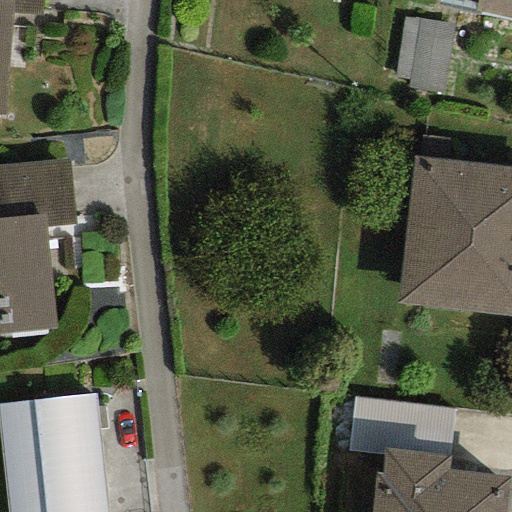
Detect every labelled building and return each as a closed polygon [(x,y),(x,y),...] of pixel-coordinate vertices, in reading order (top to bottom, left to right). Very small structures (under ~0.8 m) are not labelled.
[(12,2),(0,0),(0,115),(3,115),(11,13),(12,2)] [(40,0),(0,0),(12,2),(11,13),(40,15),(40,0)] [(511,0),(462,0),(475,3),(474,11),(511,18),(511,0)] [(397,77),(444,83),(453,18),(406,11),(397,77)] [(67,159),(0,165),(0,219),(44,215),(45,227),(73,225),(67,159)] [(511,169),(412,159),(396,306),(511,318),(511,169)] [(44,215),(0,219),(0,334),(55,329),(45,227),(44,215)] [(104,511),(91,395),(0,403),(0,451),(5,511),(104,511)] [(452,409),(352,398),(345,451),(380,456),(381,447),(446,455),(452,409)] [(446,455),(381,447),(380,456),(379,473),(373,472),(369,511),(504,511),(508,477),(449,471),(451,455),(446,455)]
